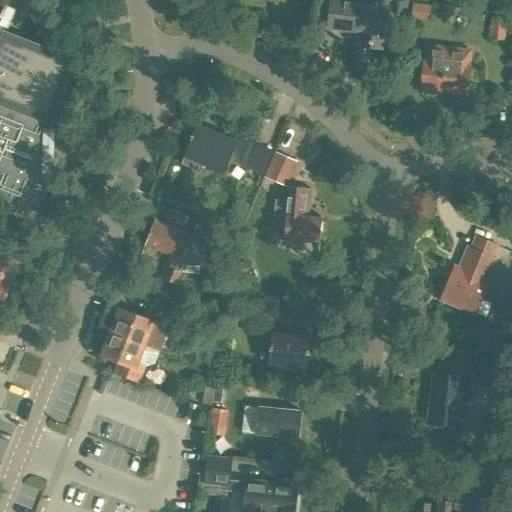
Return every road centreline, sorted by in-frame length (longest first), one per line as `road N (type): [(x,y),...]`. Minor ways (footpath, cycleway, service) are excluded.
road 1 (residential): [(0,504),(129,171),(142,113),(143,51)]
road 2 (residential): [(358,511),(385,179)]
road 3 (residential): [(385,179),(310,102),(267,71),(229,53),(143,51)]
road 4 (residential): [(385,179),(444,163),(511,170)]
